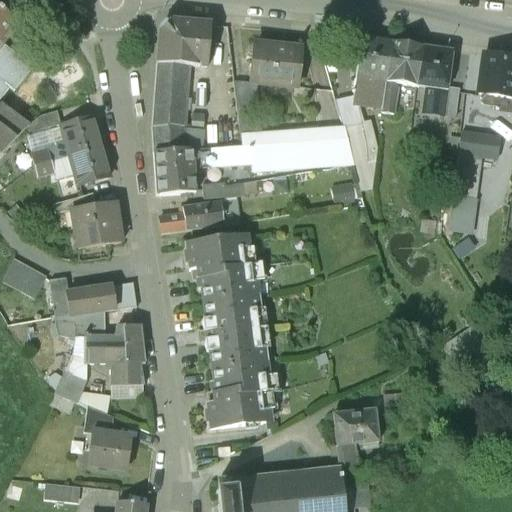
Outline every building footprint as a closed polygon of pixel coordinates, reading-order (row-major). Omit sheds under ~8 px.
[(0,38),(11,25),(0,17),(2,15),(0,13),(0,38)] [(160,23),(156,65),(186,68),(206,69),(210,27),(160,23)] [(360,42),(352,104),(368,106),(371,88),(373,88),(374,83),(385,84),(390,45),(360,42)] [(393,116),(396,90),(393,87),(393,85),(415,88),(420,49),(390,45),(385,84),(381,114),(393,116)] [(300,52),(254,47),(249,84),(296,90),(300,52)] [(32,70),(4,48),(0,52),(0,101),(9,90),(14,94),(32,70)] [(420,49),(415,88),(426,89),(425,95),(428,95),(425,114),(442,117),(450,53),(420,49)] [(511,61),(483,58),(477,100),(478,104),(492,105),(493,97),(511,99),(511,98),(511,61)] [(169,88),(170,77),(186,79),(186,68),(156,65),(154,87),(169,88)] [(182,131),(186,79),(170,77),(169,88),(154,87),(151,130),(152,157),(180,155),(182,131)] [(249,93),(235,95),(239,125),(253,123),(249,93)] [(0,160),(26,131),(0,110),(0,160)] [(61,132),(60,130),(56,114),(37,121),(34,124),(39,138),(49,135),(61,132)] [(190,132),(182,131),(180,155),(191,154),(200,153),(203,117),(191,116),(190,132)] [(50,165),(69,160),(100,150),(91,121),(60,130),(61,132),(49,135),(54,152),(46,154),(50,165)] [(342,130),(318,132),(320,170),(338,168),(333,147),(346,143),(344,138),(342,130)] [(369,131),(344,138),(346,143),(350,158),(375,150),(369,131)] [(192,166),(199,165),(209,171),(251,168),(251,175),(320,170),(318,132),(247,137),(249,150),(200,153),(191,154),(192,166)] [(498,141),(459,135),(450,198),(471,201),(478,158),(495,161),(498,141)] [(350,158),(346,143),(333,147),(338,168),(352,166),(350,158)] [(108,180),(100,150),(69,160),(77,189),(108,180)] [(50,165),(46,154),(30,159),(36,181),(53,176),(50,165)] [(180,155),(152,157),(155,199),(194,196),(192,166),(191,154),(180,155)] [(242,176),(251,175),(251,168),(209,171),(209,178),(242,176)] [(242,176),(209,178),(210,188),(201,188),(202,202),(222,201),(221,192),(243,190),(242,176)] [(185,234),(223,228),(220,206),(182,211),(185,234)] [(120,245),(113,207),(70,214),(77,252),(120,245)] [(201,292),(203,306),(256,299),(253,280),(256,280),(255,268),(249,268),(245,240),(232,242),(232,238),(220,239),(220,243),(185,248),(186,254),(183,254),(185,267),(187,267),(188,273),(190,273),(195,272),(197,283),(198,292),(201,292)] [(12,263),(0,286),(33,303),(45,281),(12,263)] [(65,298),(67,298),(64,282),(49,284),(54,321),(68,319),(65,298)] [(68,319),(113,311),(109,290),(67,298),(65,298),(68,319)] [(209,354),(212,372),(264,364),(267,364),(265,349),(259,350),(255,314),(261,313),(259,299),(256,299),(203,306),(205,322),(201,323),(202,333),(204,345),(205,355),(209,354)] [(140,366),(142,366),(139,329),(122,330),(124,367),(140,366)] [(116,330),(114,340),(102,340),(103,367),(111,367),(124,367),(122,330),(116,330)] [(197,346),(204,345),(202,333),(195,334),(197,346)] [(85,357),(85,340),(76,340),(76,346),(72,357),(85,357)] [(85,340),(85,357),(85,366),(103,367),(102,340),(85,340)] [(208,426),(209,432),(244,427),(244,431),(256,429),(256,425),(269,423),(265,395),(271,395),(270,383),(267,384),(264,364),(212,372),(213,385),(210,385),(211,394),(213,406),(207,406),(206,407),(206,412),(204,413),(206,426),(208,426)] [(140,366),(124,367),(111,367),(111,383),(106,383),(106,389),(142,388),(140,366)] [(67,371),(62,382),(83,391),(87,379),(67,371)] [(407,413),(406,399),(383,401),(385,415),(407,413)] [(109,419),(86,411),(82,436),(91,437),(91,436),(107,438),(109,419)] [(331,420),(337,474),(340,473),(341,489),(351,488),(359,487),(355,450),(378,448),(375,416),(331,420)] [(91,437),(87,468),(125,473),(130,441),(107,438),(91,436),(91,437)] [(217,485),(219,511),(353,511),(351,488),(341,489),(340,473),(337,474),(217,485)] [(45,490),(44,502),(75,505),(76,493),(45,490)]
